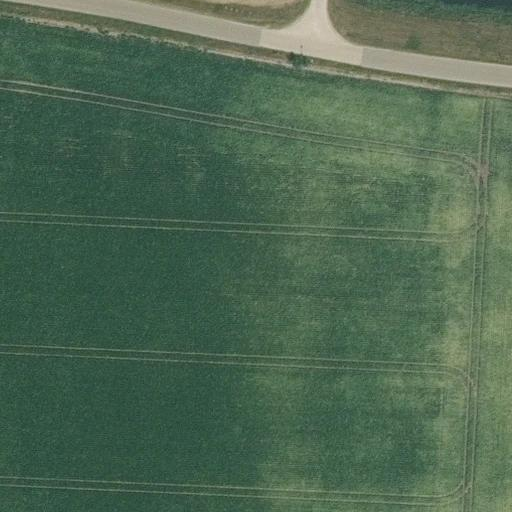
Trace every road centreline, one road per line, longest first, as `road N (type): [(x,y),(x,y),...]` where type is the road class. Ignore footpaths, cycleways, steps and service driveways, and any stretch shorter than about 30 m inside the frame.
road 1 (unclassified): [(314,42),(56,0)]
road 2 (unclassified): [(511,74),(314,42)]
